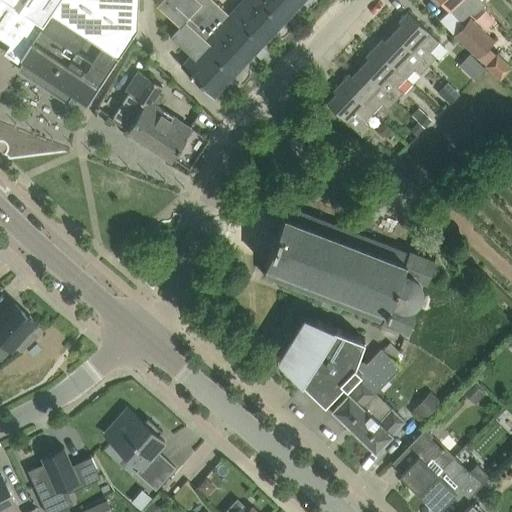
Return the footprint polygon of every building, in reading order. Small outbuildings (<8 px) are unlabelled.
[(4,53),(6,54),(18,62),(21,58),(58,0),(0,0),(0,37),(10,44),(4,53)] [(58,0),(21,58),(49,76),(44,85),(74,105),(79,96),(88,102),(134,32),(136,0),(58,0)] [(161,0),(156,5),(179,26),(171,36),(191,55),(181,66),(214,96),(303,0),(243,0),(229,15),(212,0),(161,0)] [(482,0),(441,0),(449,8),(450,8),(461,20),(470,11),(475,12),(485,3),(482,0)] [(402,24),(394,32),(429,64),(436,57),(430,51),(439,42),(408,12),(399,21),(402,24)] [(454,34),(476,54),(479,57),(496,39),(471,16),(454,34)] [(383,39),(374,47),(406,77),(414,68),(420,73),(429,64),(394,32),(385,41),(383,39)] [(369,59),(360,67),(396,99),(403,92),(397,86),(406,77),(374,47),(366,56),(369,59)] [(511,67),(496,53),(486,64),(488,65),(486,67),(500,81),(511,67)] [(486,64),(479,57),(476,54),(463,68),(475,79),(486,67),(488,65),(486,64)] [(350,74),(341,82),(373,112),(382,103),(387,108),(396,99),(360,67),(352,76),(350,74)] [(129,92),(112,118),(172,158),(186,137),(186,136),(192,128),(151,101),(162,84),(138,68),(124,89),(129,92)] [(373,112),(341,82),(333,91),(336,93),(327,103),(362,135),(370,127),(364,121),(373,112)] [(438,92),(450,103),(459,93),(447,82),(438,92)] [(432,119),(418,107),(411,115),(418,120),(410,129),(417,135),(432,119)] [(390,129),(383,123),(376,130),(383,136),(390,129)] [(383,320),(382,322),(408,332),(435,260),(410,251),(409,252),(357,232),(359,227),(343,221),(342,226),(290,206),(286,215),(284,215),(265,265),(267,265),(264,274),(316,294),(314,300),(329,306),(331,300),(383,320)] [(0,337),(11,348),(35,323),(13,303),(2,315),(0,312),(0,337)] [(357,358),(365,339),(307,316),(280,359),(325,402),(333,393),(358,369),(352,364),(357,358)] [(37,343),(28,351),(33,356),(41,349),(37,343)] [(340,400),(332,409),(375,451),(405,420),(376,392),(401,366),(381,347),(367,361),(367,362),(357,358),(352,364),(358,369),(333,393),(340,400)] [(461,391),(475,404),(485,394),(484,392),(472,381),(472,380),(461,391)] [(412,409),(423,419),(439,401),(429,391),(412,409)] [(144,421),(128,407),(113,424),(105,433),(109,437),(141,465),(136,471),(156,489),(176,466),(157,449),(165,440),(159,435),(163,430),(148,417),(144,421)] [(400,474),(418,493),(455,456),(444,446),(426,428),(408,446),(418,455),(400,474)] [(44,462),(28,470),(46,511),(53,511),(73,503),(65,486),(83,478),(76,462),(72,464),(64,446),(41,456),(44,462)] [(455,456),(418,493),(437,511),(452,496),(462,506),(491,476),(477,463),(469,470),(455,456)] [(95,458),(80,460),(83,478),(98,475),(95,458)] [(2,474),(0,475),(0,511),(16,511),(20,510),(2,474)] [(206,478),(197,488),(206,496),(215,486),(206,478)] [(141,489),(131,501),(141,509),(151,498),(141,489)] [(243,511),(250,504),(240,496),(226,511),(243,511)] [(111,511),(107,501),(81,511),(111,511)] [(144,511),(143,511),(162,511),(163,511),(153,501),(144,511)] [(483,511),(473,502),(463,511),(483,511)]
